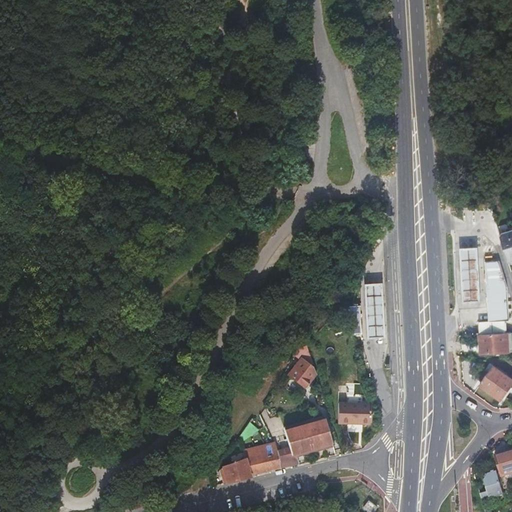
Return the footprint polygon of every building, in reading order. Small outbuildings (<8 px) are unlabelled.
[(511,233),(500,237),(508,262),(511,260),(511,233)] [(462,303),(480,302),(476,247),(459,248),(462,303)] [(488,297),(486,298),(486,303),(489,303),(490,321),(488,321),(488,322),(506,321),(508,321),(507,287),(499,261),(484,262),(485,274),(487,274),(488,297)] [(365,339),(383,339),(380,284),(362,285),(365,339)] [(348,306),(343,313),(350,334),(360,334),(359,328),(357,328),(356,306),(358,306),(358,305),(348,306)] [(506,334),(480,335),(480,346),(481,355),(508,353),(511,352),(511,342),(511,334),(507,334),(506,334)] [(305,346),(296,351),(293,357),(300,362),(288,378),(304,391),(317,380),(305,346)] [(484,379),(485,379),(480,386),(501,401),(511,385),(511,380),(493,367),(488,374),(487,374),(484,379)] [(371,405),(338,404),(338,424),(371,425),(371,405)] [(333,447),(325,418),(319,419),(330,448),(333,447)] [(245,442),(257,428),(249,422),(238,436),(245,442)] [(281,468),(278,453),(276,444),(274,445),(243,452),(246,460),(250,476),(281,468)] [(500,475),(511,471),(511,453),(495,458),(500,475)] [(250,476),(246,460),(223,469),(228,484),(251,478),(250,476)] [(481,501),(503,495),(496,472),(487,474),(483,480),(486,493),(479,495),(481,501)] [(369,511),(372,511),(377,507),(369,501),(363,508),(369,511)]
